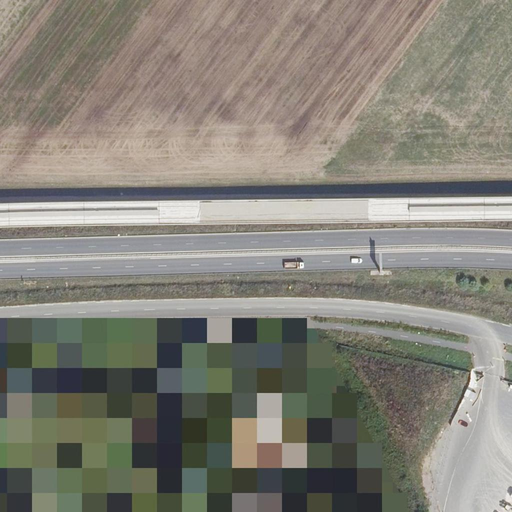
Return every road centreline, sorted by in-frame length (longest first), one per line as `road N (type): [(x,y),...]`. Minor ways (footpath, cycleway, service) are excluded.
road 1 (primary): [(0,269),(511,260)]
road 2 (primary): [(511,239),(0,248)]
